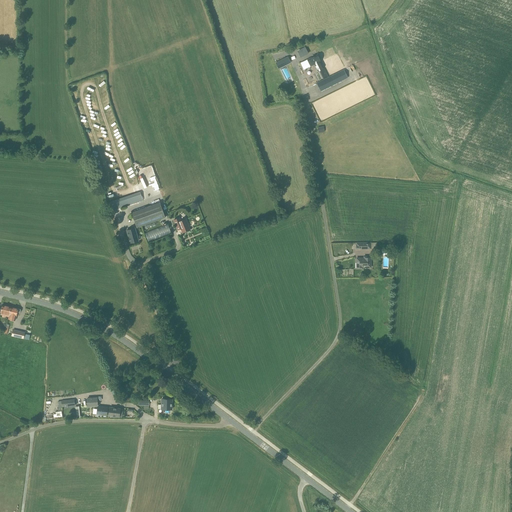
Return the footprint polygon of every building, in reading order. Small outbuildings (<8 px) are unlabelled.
[(296,60),(294,61),(295,63),(306,59),(303,50),(294,53),(296,60)] [(318,55),(307,60),(311,67),(315,66),(318,71),(323,69),(320,63),(321,62),(318,55)] [(291,63),(288,57),(276,63),(279,69),(291,63)] [(348,78),(344,70),(317,83),(321,91),(348,78)] [(302,80),(304,85),(313,82),(311,76),(302,80)] [(92,80),(84,84),(86,89),(94,85),(92,80)] [(75,95),(72,95),(80,125),(85,124),(77,96),(76,97),(75,95)] [(106,121),(107,121),(109,128),(114,127),(111,114),(105,116),(105,115),(101,116),(103,128),(101,128),(103,134),(109,132),(106,121)] [(91,121),(85,122),(86,125),(82,126),(83,131),(88,130),(87,124),(91,123),(91,121)] [(116,131),(111,131),(112,135),(108,135),(109,140),(114,140),(114,139),(119,138),(119,136),(114,137),(114,134),(116,133),(116,131)] [(130,169),(125,171),(129,182),(135,179),(130,169)] [(116,195),(117,197),(123,196),(123,193),(121,193),(121,191),(118,191),(117,189),(112,190),(113,193),(108,194),(109,197),(116,195)] [(140,192),(109,202),(112,211),(143,201),(140,192)] [(165,217),(160,203),(131,213),(137,227),(165,217)] [(174,220),(177,229),(180,228),(181,229),(182,233),(190,230),(186,219),(178,222),(177,219),(174,220)] [(171,233),(167,224),(145,233),(149,242),(171,233)] [(135,229),(127,231),(130,243),(139,241),(135,229)] [(363,268),(367,267),(367,266),(371,266),(371,257),(364,257),(364,258),(357,258),(357,263),(358,263),(358,269),(363,269),(363,268)] [(2,305),(0,313),(1,313),(1,315),(8,317),(10,307),(2,305)] [(16,316),(17,312),(19,313),(20,312),(21,310),(20,309),(18,309),(10,307),(8,317),(15,319),(16,316)] [(13,330),(12,336),(23,339),(25,332),(13,330)] [(97,398),(87,398),(88,406),(98,406),(97,398)] [(172,399),(162,399),(161,409),(172,410),(172,399)] [(122,414),(120,414),(120,409),(110,408),(109,408),(108,408),(108,407),(102,407),(98,407),(97,414),(107,415),(119,417),(122,417),(123,416),(123,415),(122,414)]
